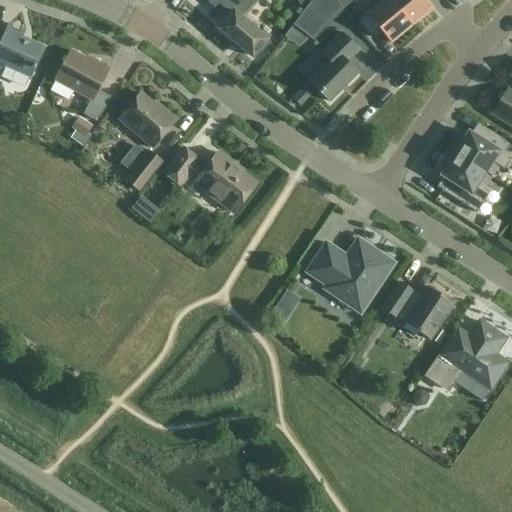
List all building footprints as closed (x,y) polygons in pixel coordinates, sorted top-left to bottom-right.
[(241,18),(252,5),(245,0),(243,0),(237,8),(226,0),(210,0),(208,3),(227,19),(219,29),(252,57),(258,51),(261,53),(270,43),(241,18)] [(226,0),(237,8),(243,0),(245,0),(252,5),(256,0),(226,0)] [(312,0),(293,24),(313,40),(343,10),(334,0),(312,0)] [(334,0),(343,10),(354,0),(334,0)] [(367,14),(358,22),(371,38),(380,30),(391,43),(411,26),(389,0),(375,0),(380,4),(367,14)] [(389,0),(411,26),(432,9),(424,0),(389,0)] [(0,70),(3,72),(6,66),(30,77),(43,48),(22,38),(25,32),(9,25),(2,39),(0,38),(0,70)] [(322,53),(330,62),(309,83),(329,102),(358,74),(347,63),(359,50),(342,33),(322,53)] [(56,81),(50,91),(68,100),(73,90),(92,100),(83,115),(96,122),(112,99),(98,91),(109,70),(95,63),(94,65),(84,60),(85,59),(71,52),(55,80),(56,81)] [(511,72),(509,76),(511,78),(511,91),(508,89),(491,114),(511,127),(511,72)] [(161,111),(141,94),(119,120),(153,148),(176,120),(163,109),(161,111)] [(79,119),(72,129),(86,138),(92,128),(79,119)] [(452,152),(484,173),(491,162),(504,170),(511,158),(511,145),(483,127),(475,137),(469,133),(463,141),(460,139),(452,152)] [(199,161),(183,149),(164,174),(180,186),(188,176),(196,182),(195,183),(209,193),(210,197),(216,201),(220,201),(220,202),(221,202),(223,198),(238,209),(256,185),(232,167),(233,165),(218,153),(205,170),(197,164),(199,161)] [(484,173),(452,152),(443,165),(447,167),(442,175),(448,179),(441,191),(477,213),(490,193),(477,184),(484,173)] [(161,162),(149,153),(127,181),(139,191),(161,162)] [(141,201),(134,211),(140,216),(143,219),(151,209),(141,201)] [(360,313),(394,264),(358,240),(346,257),(326,244),(307,273),(327,286),(324,289),(360,313)] [(404,323),(430,340),(454,305),(428,287),(420,299),(412,294),(413,292),(400,283),(382,309),(395,318),(398,315),(406,320),(404,323)] [(274,301),(269,307),(282,317),(287,310),(274,301)] [(442,353),(427,376),(448,390),(461,370),(490,390),(507,363),(495,355),(505,339),(479,322),(469,337),(453,361),(442,353)] [(417,391),(413,397),(414,404),(419,408),(426,407),(430,401),(429,394),(424,390),(417,391)]
